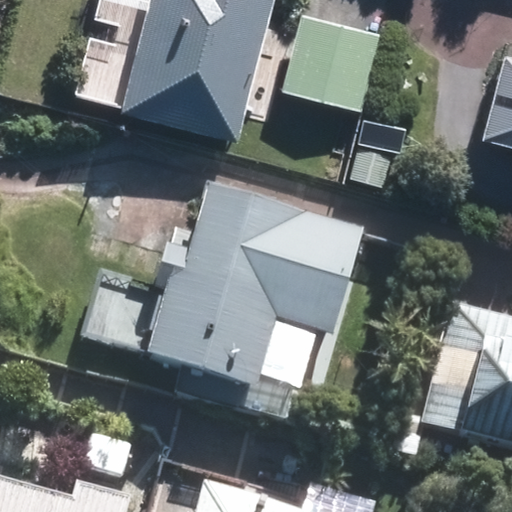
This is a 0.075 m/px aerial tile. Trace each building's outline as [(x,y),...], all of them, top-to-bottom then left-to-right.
[(138,0),(110,115),(231,145),(267,0),(138,0)] [(378,38),(296,16),(274,94),(357,116),(378,38)] [(0,157),(46,169),(57,122),(0,107),(0,157)] [(355,239),(198,196),(180,260),(158,253),(145,300),(151,302),(133,368),(248,398),(267,328),(326,344),(355,239)] [(0,299),(14,307),(21,292),(5,282),(0,290),(0,299)] [(511,456),(511,326),(443,309),(411,431),(511,456)] [(383,454),(412,462),(419,434),(391,426),(383,454)] [(0,511),(124,511),(126,506),(68,491),(64,505),(0,489),(0,511)] [(250,511),(191,496),(187,511),(250,511)]
